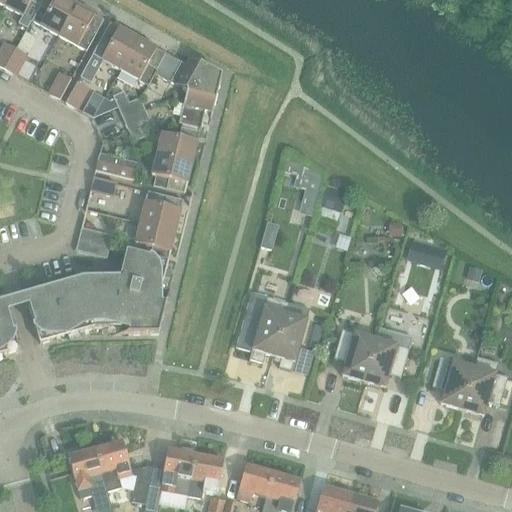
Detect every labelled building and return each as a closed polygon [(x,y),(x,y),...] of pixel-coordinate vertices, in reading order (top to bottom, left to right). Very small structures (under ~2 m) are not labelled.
[(0,0),(0,6),(3,9),(8,0),(0,0)] [(8,0),(3,9),(22,19),(31,4),(39,9),(43,0),(8,0)] [(39,28),(58,39),(75,7),(61,0),(43,0),(39,9),(47,13),(39,28)] [(86,54),(92,43),(103,23),(94,18),(75,7),(58,39),(86,54)] [(109,26),(98,46),(92,57),(79,80),(90,86),(102,63),(120,73),(137,41),(118,31),(109,26)] [(137,41),(120,73),(139,83),(147,68),(156,73),(165,57),(137,41)] [(0,70),(4,73),(15,52),(4,46),(0,53),(0,70)] [(15,52),(4,73),(15,79),(26,58),(15,52)] [(177,65),(178,64),(165,57),(156,73),(147,68),(139,83),(148,88),(154,76),(169,85),(180,66),(177,65)] [(185,94),(216,80),(221,78),(189,61),(185,68),(178,64),(177,65),(180,66),(169,85),(185,93),(185,94)] [(59,76),(48,97),(59,103),(70,82),(59,76)] [(185,94),(178,126),(200,131),(204,112),(212,114),(219,86),(216,80),(185,94)] [(65,106),(76,113),(88,92),(76,86),(65,106)] [(117,110),(128,105),(123,94),(112,99),(114,104),(117,110)] [(122,122),(144,112),(139,100),(128,105),(117,110),(122,122)] [(95,113),(92,118),(93,121),(117,110),(114,104),(95,113)] [(144,112),(122,122),(127,133),(138,128),(149,124),(144,112)] [(138,128),(127,133),(132,145),(143,140),(138,128)] [(199,135),(195,134),(180,130),(178,140),(161,136),(156,157),(191,165),(199,135)] [(99,156),(94,174),(133,184),(137,166),(99,156)] [(168,182),(165,192),(184,196),(186,187),(191,165),(156,157),(151,178),(168,182)] [(286,161),(282,175),(295,178),(292,190),(297,191),(303,170),(286,161)] [(92,181),(89,193),(113,199),(116,187),(92,181)] [(325,188),(319,208),(320,208),(338,214),(344,194),(325,188)] [(139,225),(174,234),(179,213),(182,203),(147,194),(139,225)] [(167,264),(169,255),(174,234),(139,225),(134,246),(151,250),(149,259),(163,263),(167,264)] [(401,225),(389,225),(389,239),(402,238),(401,225)] [(77,242),(108,250),(111,238),(80,230),(77,242)] [(108,250),(77,242),(75,253),(106,261),(108,250)] [(411,244),(405,263),(439,273),(445,254),(411,244)] [(67,338),(127,337),(157,336),(165,305),(158,304),(158,291),(160,292),(167,264),(163,263),(149,259),(125,253),(118,282),(117,287),(83,288),(26,304),(26,306),(27,305),(39,346),(67,338)] [(469,270),(466,282),(477,285),(480,274),(469,270)] [(251,296),(236,351),(250,355),(248,362),(262,366),(264,357),(272,359),(288,306),(251,296)] [(288,306),(272,359),(280,361),(278,371),(291,375),(292,373),(305,377),(310,357),(297,354),(299,349),(306,322),(309,312),(288,306)] [(0,357),(18,352),(6,312),(7,311),(7,310),(0,311),(0,357)] [(384,391),(387,381),(388,377),(400,380),(406,361),(409,352),(412,340),(378,331),(375,342),(363,385),(384,391)] [(345,365),(344,369),(341,379),(363,385),(375,342),(354,336),(353,336),(341,333),(339,342),(333,361),(345,365)] [(309,342),(307,350),(316,353),(319,345),(317,344),(309,342)] [(482,419),(485,409),(486,405),(499,408),(507,380),(494,376),(497,366),(476,360),(473,370),(461,413),(482,419)] [(461,413),(473,370),(452,364),(439,361),(431,389),(444,393),(439,407),(461,413)] [(121,490),(118,482),(131,478),(121,443),(94,451),(106,495),(121,490)] [(91,499),(106,495),(94,451),(67,458),(74,483),(77,493),(88,490),(91,499)] [(173,496),(186,499),(188,493),(195,457),(167,452),(162,477),(163,478),(161,487),(174,490),(173,496)] [(217,488),(219,482),(222,462),(195,457),(188,493),(186,499),(201,502),(202,495),(215,498),(217,488)] [(252,496),(265,500),(262,511),(263,511),(274,476),(246,467),(238,492),(239,493),(236,502),(249,506),(252,496)] [(274,476),(263,511),(290,511),(292,508),(300,483),(274,476)] [(145,507),(148,492),(150,482),(136,479),(131,504),(145,507)] [(323,489),(317,509),(316,511),(346,511),(351,497),(323,489)] [(148,492),(145,507),(144,511),(156,511),(160,494),(148,492)] [(351,497),(346,511),(374,511),(377,505),(351,497)] [(222,511),(224,505),(211,501),(208,511),(222,511)]
